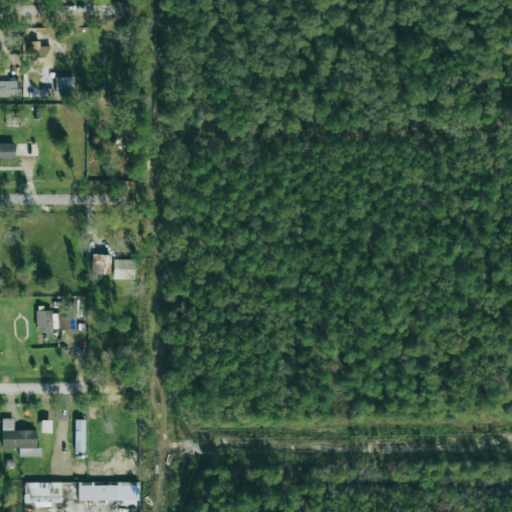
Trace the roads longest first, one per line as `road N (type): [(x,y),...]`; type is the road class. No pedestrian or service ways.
road 1 (track): [(161,511),(160,0)]
road 2 (track): [(511,446),(231,453),(159,426)]
